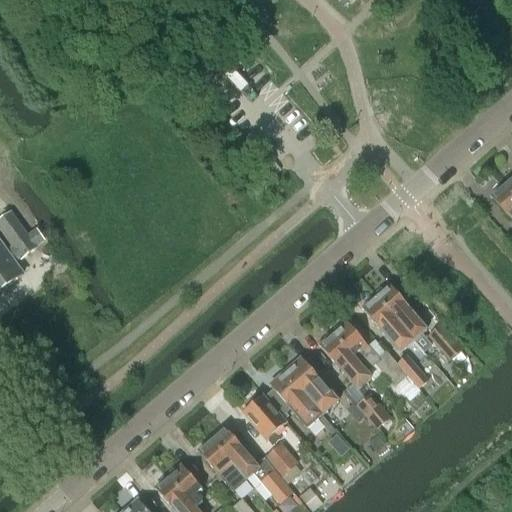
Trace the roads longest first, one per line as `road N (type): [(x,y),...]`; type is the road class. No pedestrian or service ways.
road 1 (residential): [(47,511),(511,106)]
road 2 (unknown): [(318,0),(353,33),(371,37),(395,30),(422,0)]
